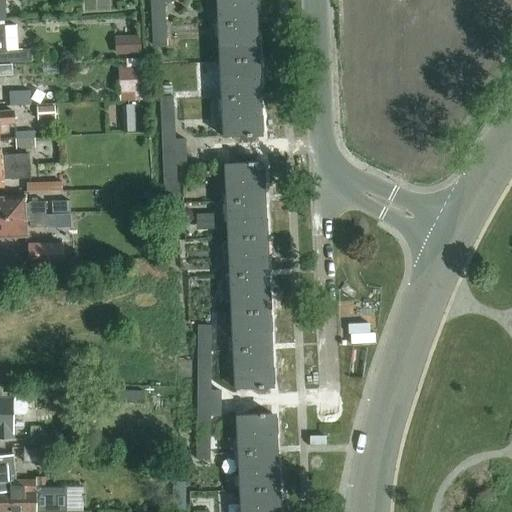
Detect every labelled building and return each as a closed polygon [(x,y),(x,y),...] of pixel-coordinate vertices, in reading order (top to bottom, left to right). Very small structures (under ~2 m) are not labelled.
[(216,0),(218,25),(236,24),(236,19),(254,19),(253,3),(255,3),(254,0),(216,0)] [(407,149),(413,158),(511,9),(511,0),(418,0),(352,99),(375,115),(369,124),(407,149)] [(165,2),(152,2),(152,13),(165,13),(165,2)] [(165,13),(152,13),(152,24),(166,23),(165,13)] [(166,23),(152,24),(153,35),(166,34),(166,23)] [(236,24),(218,25),(220,62),(256,60),(256,56),(257,56),(256,43),(255,43),(254,28),(236,28),(236,24)] [(16,25),(3,26),(0,26),(0,62),(32,61),(31,49),(10,50),(16,47),(17,42),(16,25)] [(116,33),(117,50),(140,49),(140,33),(116,33)] [(153,46),(167,45),(166,34),(153,35),(153,46)] [(220,62),(221,99),(240,98),(239,93),(257,93),(256,78),(258,78),(257,65),(256,65),(256,60),(220,62)] [(0,74),(11,74),(11,63),(0,64),(0,74)] [(142,92),(142,66),(118,66),(118,92),(142,92)] [(157,86),(157,96),(172,96),(172,86),(157,86)] [(32,104),(31,89),(18,90),(18,91),(10,91),(11,105),(32,104)] [(174,106),(174,96),(160,96),(160,107),(174,106)] [(240,98),(221,99),(223,135),(222,135),(222,136),(246,135),(251,135),(259,134),(259,129),(260,129),(260,117),(258,117),(258,101),(240,102),(240,98)] [(56,119),(55,105),(37,106),(38,120),(56,119)] [(174,106),(160,107),(161,118),(175,117),(174,106)] [(0,122),(13,121),(12,110),(0,110),(0,122)] [(175,117),(161,118),(161,128),(175,128),(175,117)] [(175,128),(161,128),(162,139),(176,139),(175,128)] [(16,149),(32,150),(33,137),(17,136),(16,149)] [(186,138),(176,139),(162,139),(162,152),(186,151),(186,138)] [(186,151),(162,152),(163,164),(177,164),(187,163),(186,151)] [(4,166),(28,165),(28,153),(0,155),(0,154),(0,164),(4,164),(4,166)] [(226,201),(244,200),(244,195),(262,194),(261,179),(263,179),(262,167),(261,167),(260,161),(252,162),(252,161),(247,161),(247,162),(223,163),(223,165),(224,165),(226,201)] [(29,177),(28,165),(4,166),(4,164),(0,164),(0,185),(2,186),(2,179),(29,177)] [(177,164),(163,164),(163,175),(177,175),(177,164)] [(177,175),(163,175),(164,186),(178,186),(177,175)] [(63,181),(27,182),(27,191),(64,190),(63,181)] [(178,186),(164,186),(164,197),(178,197),(178,186)] [(0,214),(45,214),(44,201),(28,202),(28,210),(25,210),(24,197),(0,197),(0,214)] [(178,197),(164,197),(165,208),(179,207),(178,197)] [(244,200),(226,201),(227,238),(263,236),(263,231),(265,231),(264,219),(263,219),(262,204),(244,204),(244,200)] [(179,207),(165,208),(165,219),(179,218),(179,207)] [(46,226),(45,214),(0,214),(0,235),(26,235),(25,221),(29,221),(30,227),(46,226)] [(166,230),(180,229),(179,218),(165,219),(166,230)] [(227,238),(229,275),(247,275),(247,270),(265,269),(264,253),(266,253),(265,241),(264,241),(263,236),(227,238)] [(28,242),(29,265),(64,264),(64,242),(28,242)] [(247,275),(229,275),(231,312),(267,311),(267,306),(268,306),(268,293),(266,294),(265,279),(247,279),(247,275)] [(231,312),(232,350),(251,349),(250,344),(268,343),(268,328),(269,328),(268,315),(267,315),(267,311),(231,312)] [(212,336),(212,325),(197,325),(197,336),(212,336)] [(212,347),(212,336),(197,336),(197,347),(212,347)] [(212,358),(212,347),(197,347),(197,357),(212,358)] [(251,353),(251,349),(232,350),(234,386),(233,386),(233,387),(256,386),(256,387),(261,387),(261,386),(270,386),(270,380),(271,380),(271,368),(269,368),(268,352),(251,353)] [(212,368),(212,358),(197,357),(197,368),(212,368)] [(212,379),(212,368),(197,368),(197,379),(212,379)] [(197,390),(211,390),(212,379),(197,379),(197,390)] [(211,390),(197,390),(197,403),(221,403),(221,390),(211,390)] [(14,408),(29,408),(37,408),(37,399),(0,398),(0,433),(1,434),(1,438),(13,438),(14,408)] [(221,403),(197,403),(197,416),(211,416),(221,416),(221,403)] [(237,453),(255,452),(255,447),(273,446),(272,431),(274,431),(273,419),(272,419),(271,413),(264,413),(258,413),(258,414),(235,415),(235,416),(237,453)] [(211,416),(197,416),(197,427),(211,427),(211,416)] [(211,427),(197,427),(196,437),(211,438),(211,427)] [(211,438),(196,437),(196,448),(211,448),(211,438)] [(196,459),(211,459),(211,448),(196,448),(196,459)] [(255,452),(237,453),(238,490),(275,488),(275,483),(276,483),(276,471),(274,471),(273,456),(255,457),(255,452)] [(0,511),(37,509),(36,489),(34,489),(33,479),(13,480),(11,455),(0,455),(0,511)] [(275,488),(238,490),(239,511),(275,511),(276,506),(277,505),(277,493),(275,493),(275,488)] [(209,511),(209,502),(194,503),(194,511),(209,511)]
